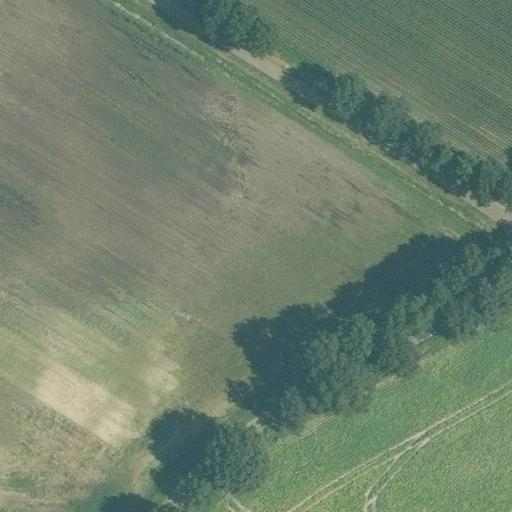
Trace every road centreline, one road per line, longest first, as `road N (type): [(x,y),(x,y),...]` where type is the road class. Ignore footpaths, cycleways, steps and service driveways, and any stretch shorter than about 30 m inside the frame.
road 1 (unclassified): [(170,511),(246,432),(511,269)]
road 2 (unclassified): [(511,225),(157,0)]
